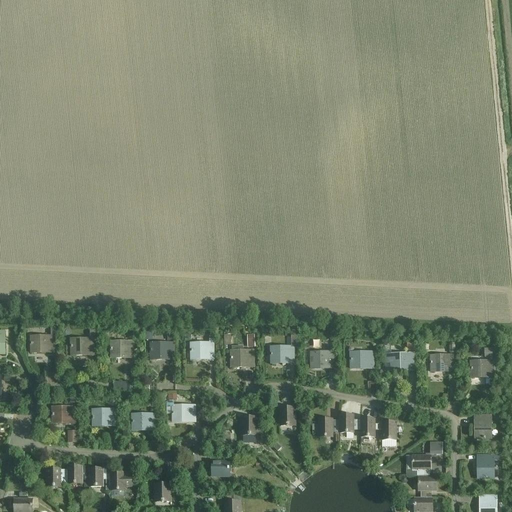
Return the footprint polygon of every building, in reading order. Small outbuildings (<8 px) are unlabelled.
[(31,338),(32,354),(54,353),(53,337),(57,337),(56,329),(51,329),(51,337),(31,338)] [(72,340),(72,356),(94,356),(94,340),(72,340)] [(111,343),(111,359),(134,358),(134,343),(111,343)] [(415,343),(407,343),(407,352),(415,352),(415,343)] [(151,344),(151,360),(173,360),(173,344),(151,344)] [(191,344),(191,360),(213,360),(213,344),(191,344)] [(271,348),(271,364),(293,364),(293,348),(271,348)] [(492,358),(492,349),(484,349),(484,358),(492,358)] [(231,352),(231,368),(253,368),(253,352),(231,352)] [(311,353),(311,369),(333,369),(333,353),(311,353)] [(351,354),(352,370),(373,369),(373,353),(351,354)] [(391,355),(391,371),(414,371),(413,355),(391,355)] [(431,357),(431,373),(454,372),(453,356),(431,357)] [(471,363),(471,379),(493,378),(493,362),(471,363)] [(113,391),(132,392),(133,386),(128,385),(128,383),(114,383),(113,391)] [(195,407),(174,407),(174,403),(167,403),(167,408),(173,408),(173,423),(195,423),(195,407)] [(53,409),(53,424),(75,424),(75,408),(53,409)] [(279,411),(279,425),(295,425),(295,410),(279,411)] [(92,411),(93,427),(115,427),(115,411),(92,411)] [(13,415),(0,414),(0,422),(5,423),(5,421),(13,421),(13,415)] [(132,415),(132,431),(154,431),(154,415),(132,415)] [(361,432),(361,421),(353,421),(353,416),(340,416),(340,422),(340,434),(353,434),(353,432),(361,432)] [(474,417),(475,439),(490,439),(490,417),(474,417)] [(241,420),(241,435),(257,435),(257,420),(241,420)] [(340,434),(340,422),(332,422),(332,420),(319,421),(319,423),(312,423),(313,436),(319,436),(319,438),(332,438),(332,434),(340,434)] [(382,432),(382,425),(375,425),(375,420),(361,420),(361,421),(361,432),(361,438),(375,438),(375,432),(382,432)] [(382,423),(382,425),(382,432),(382,441),(396,441),(396,435),(403,435),(403,429),(396,429),(396,423),(382,423)] [(68,432),(68,444),(78,444),(77,432),(68,432)] [(412,471),(430,471),(430,457),(412,457),(412,471)] [(477,457),(477,479),(493,479),(493,460),(493,457),(477,457)] [(213,478),(228,478),(228,462),(213,462),(213,478)] [(89,487),(89,470),(89,468),(82,468),(82,467),(68,467),(68,485),(85,485),(85,488),(89,488),(89,487)] [(63,472),(61,472),(61,470),(47,470),(47,488),(60,488),(60,484),(63,484),(67,484),(67,471),(63,471),(63,472)] [(89,470),(89,487),(103,487),(103,470),(89,470)] [(110,474),(110,491),(124,491),(124,489),(133,489),(133,474),(110,474)] [(419,492),(436,492),(436,478),(419,478),(419,492)] [(154,487),(155,502),(170,501),(170,486),(154,487)] [(479,497),(479,511),(495,511),(496,497),(479,497)] [(414,511),(431,511),(432,499),(415,499),(414,511)] [(15,500),(14,511),(31,511),(32,500),(15,500)]
